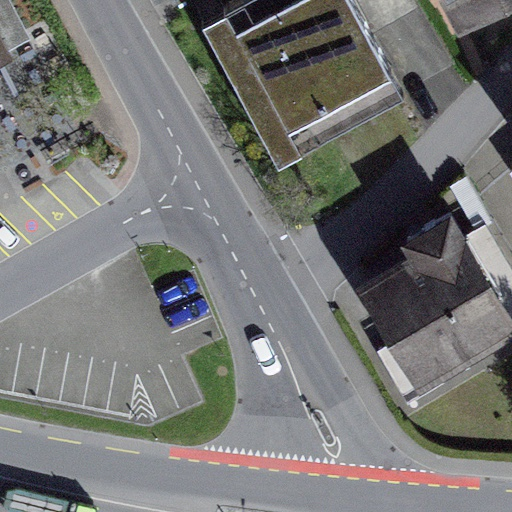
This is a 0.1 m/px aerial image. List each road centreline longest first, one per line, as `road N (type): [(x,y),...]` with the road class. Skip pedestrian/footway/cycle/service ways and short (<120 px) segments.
road 1 (residential): [(261,304),(316,276),(511,74)]
road 2 (residential): [(261,304),(366,511)]
road 3 (residential): [(0,298),(198,184)]
road 4 (residential): [(99,0),(198,184)]
road 5 (primary): [(0,475),(199,511)]
road 6 (residential): [(198,184),(261,304)]
